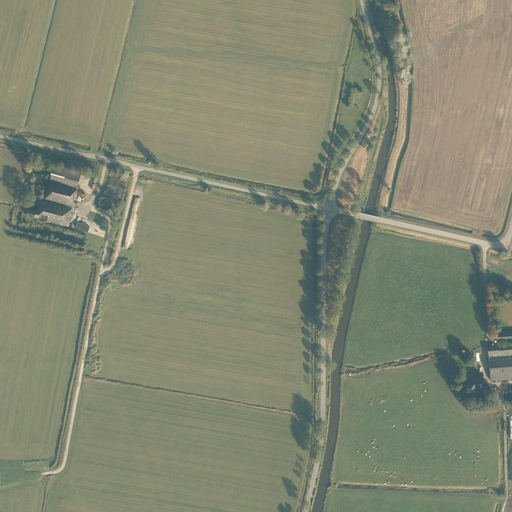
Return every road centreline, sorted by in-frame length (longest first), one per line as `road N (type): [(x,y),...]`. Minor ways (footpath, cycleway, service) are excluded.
road 1 (unclassified): [(329,208),(0,136)]
road 2 (tertiary): [(306,511),(321,437),(329,208)]
road 3 (tertiary): [(329,208),(378,91),(360,0)]
road 4 (track): [(483,373),(505,412),(503,511)]
road 5 (unclassified): [(377,220),(492,245),(511,230)]
